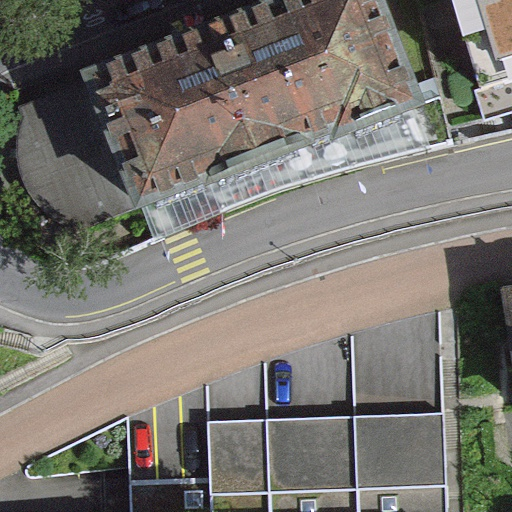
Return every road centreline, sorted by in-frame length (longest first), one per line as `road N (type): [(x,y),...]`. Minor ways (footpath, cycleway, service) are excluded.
road 1 (residential): [(0,440),(275,322),(511,264)]
road 2 (residential): [(511,164),(278,220),(121,288),(74,296),(0,276)]
